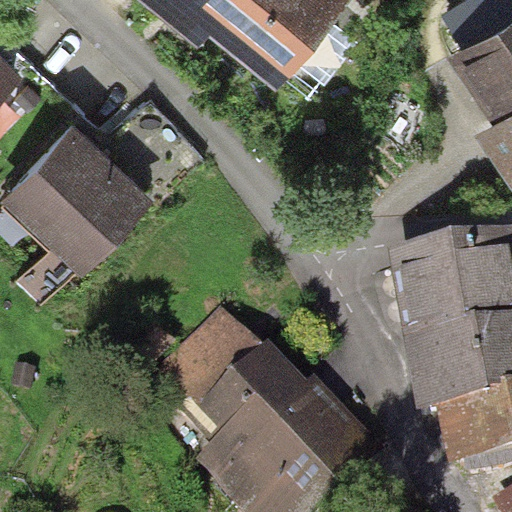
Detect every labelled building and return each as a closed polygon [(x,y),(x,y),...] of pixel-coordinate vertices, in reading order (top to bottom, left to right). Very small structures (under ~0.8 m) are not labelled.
[(143,0),(200,47),(210,35),(275,90),(350,0),(143,0)] [(511,0),(465,0),(443,15),(464,48),(511,16),(511,0)] [(493,126),(511,113),(511,16),(464,48),(450,57),(483,110),(493,126)] [(0,98),(24,74),(0,50),(0,98)] [(511,113),(493,126),(480,135),(511,181),(511,113)] [(75,124),(0,202),(0,207),(47,253),(19,282),(39,302),(76,263),(88,274),(157,203),(88,136),(75,124)] [(408,340),(511,320),(511,232),(394,255),(408,340)] [(227,425),(197,453),(255,511),(305,511),(380,439),(314,372),(308,378),(269,339),(263,344),(221,302),(162,359),(227,425)] [(439,403),(511,388),(511,320),(408,340),(421,407),(439,403)] [(511,388),(439,403),(451,472),(511,460),(511,388)] [(511,511),(511,485),(491,500),(498,511),(511,511)]
